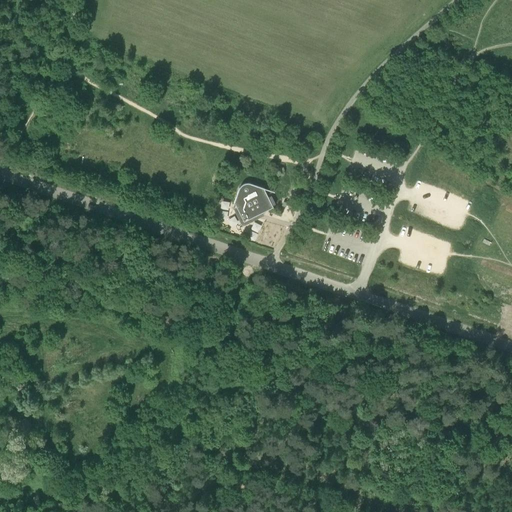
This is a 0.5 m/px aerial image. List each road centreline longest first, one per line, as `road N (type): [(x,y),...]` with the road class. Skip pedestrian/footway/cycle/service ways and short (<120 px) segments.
road 1 (unclassified): [(511,347),(0,173)]
road 2 (track): [(271,266),(352,99),(456,0)]
road 3 (unknown): [(266,375),(256,355),(207,312),(152,326),(92,295),(53,256),(0,245)]
road 4 (unknown): [(345,511),(261,479),(235,442),(231,409)]
road 5 (track): [(54,62),(0,172)]
